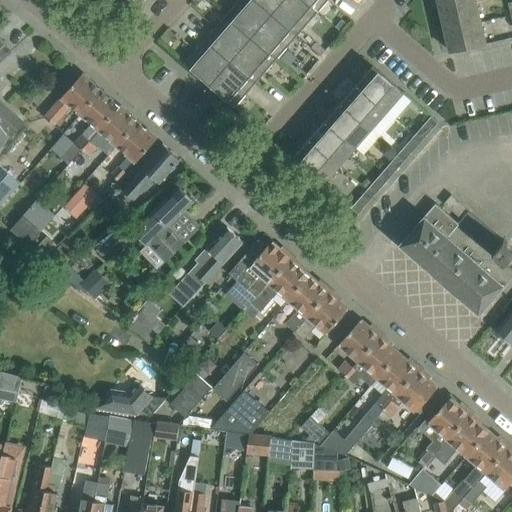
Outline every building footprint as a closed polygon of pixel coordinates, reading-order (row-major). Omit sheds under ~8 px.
[(110,0),(122,10),(123,9),(120,6),(125,0),(136,0),(138,1),(138,0),(110,0)] [(252,37),(272,14),(256,0),(239,0),(226,15),(252,37)] [(256,0),(272,14),(284,0),(256,0)] [(298,36),(318,12),(304,0),(284,0),(272,14),(298,36)] [(304,0),(318,12),(328,0),(304,0)] [(476,1),(475,0),(439,0),(441,9),(476,1)] [(481,22),(476,1),(441,9),(446,30),(481,22)] [(277,59),(298,36),(272,14),(252,37),(277,59)] [(231,61),(252,37),(226,15),(206,39),(231,61)] [(486,44),(481,22),(446,30),(451,52),(486,44)] [(256,83),(277,59),(252,37),(231,61),(256,83)] [(210,85),(231,61),(206,39),(185,63),(210,85)] [(235,107),(256,83),(231,61),(210,85),(235,107)] [(373,65),(357,84),(387,110),(403,92),(373,65)] [(82,114),(102,91),(83,74),(45,117),(54,125),(71,105),(82,114)] [(387,110),(357,84),(341,102),(371,128),(387,110)] [(70,163),(120,106),(102,91),(82,114),(91,123),(62,156),(70,163)] [(0,149),(24,122),(0,100),(0,149)] [(371,128),(341,102),(325,120),(355,146),(371,128)] [(99,148),(109,138),(117,145),(137,121),(120,106),(70,163),(64,169),(70,175),(96,146),(99,148)] [(438,122),(431,116),(415,135),(422,141),(438,122)] [(355,146),(325,120),(309,138),(340,164),(355,146)] [(120,182),(157,138),(137,121),(117,145),(127,154),(110,174),(120,182)] [(406,159),(422,141),(415,135),(399,153),(406,159)] [(340,164),(309,138),(293,157),(323,183),(340,164)] [(161,181),(181,159),(164,144),(125,189),(134,197),(154,175),(161,181)] [(391,146),(384,154),(392,161),(399,153),(391,146)] [(391,177),(406,159),(399,153),(392,161),(384,171),(391,177)] [(0,162),(0,207),(23,182),(0,162)] [(375,195),(391,177),(384,171),(368,189),(375,195)] [(85,181),(65,204),(77,215),(98,192),(85,181)] [(169,226),(180,215),(195,201),(179,185),(134,230),(165,262),(185,242),(169,226)] [(359,214),(375,195),(368,189),(352,208),(359,214)] [(470,210),(452,194),(444,203),(462,219),(470,210)] [(511,269),(507,264),(511,258),(511,246),(504,240),(493,253),(436,203),(409,234),(405,231),(398,239),(402,242),(399,245),(480,315),(511,277),(511,269)] [(23,216),(10,229),(27,245),(40,232),(23,216)] [(116,226),(101,241),(114,254),(129,239),(116,226)] [(199,261),(168,294),(173,299),(182,308),(206,283),(231,256),(244,241),(227,227),(214,241),(208,248),(206,247),(196,258),(199,261)] [(46,236),(33,249),(42,257),(55,245),(46,236)] [(269,281),(293,256),(282,247),(280,249),(271,242),(267,246),(259,239),(229,274),(248,290),(249,289),(256,296),(264,287),(269,281)] [(63,241),(48,256),(61,269),(76,253),(63,241)] [(290,299),(310,275),(302,268),(304,266),(293,256),(269,281),(264,287),(256,296),(252,301),(263,310),(280,290),(290,299)] [(96,266),(80,282),(95,296),(110,281),(96,266)] [(162,268),(153,277),(161,285),(170,277),(162,268)] [(296,330),(331,290),(320,280),(318,282),(310,275),(290,299),(298,306),(285,321),(296,330)] [(335,324),(349,309),(340,301),(342,300),(331,290),(296,330),(304,338),(317,323),(328,332),(335,324)] [(138,308),(126,322),(138,333),(150,319),(138,308)] [(511,309),(496,330),(511,342),(511,309)] [(360,360),(382,335),(371,325),(369,327),(361,320),(341,343),(360,360)] [(380,377),(399,354),(391,346),(392,344),(382,335),(360,360),(354,367),(346,376),(353,382),(359,376),(370,387),(379,377),(380,377)] [(213,388),(226,401),(258,364),(244,352),(213,388)] [(384,409),(420,368),(409,358),(407,360),(399,354),(380,377),(390,386),(344,439),(334,430),(320,446),(338,452),(345,454),(380,414),(384,409)] [(346,376),(354,367),(347,361),(339,370),(346,376)] [(418,410),(438,387),(429,380),(431,378),(420,368),(384,409),(392,416),(399,407),(406,400),(418,410)] [(3,371),(0,380),(0,389),(20,395),(24,377),(3,371)] [(185,417),(211,387),(197,375),(171,404),(185,417)] [(109,392),(93,409),(150,417),(166,400),(150,399),(135,386),(127,395),(109,392)] [(20,395),(0,389),(0,399),(18,404),(20,395)] [(228,429),(249,432),(251,433),(270,412),(244,391),(211,427),(228,429)] [(435,454),(471,413),(460,403),(459,405),(450,398),(436,414),(433,411),(418,428),(434,441),(428,447),(430,449),(435,454)] [(86,425),(88,415),(66,409),(64,419),(69,420),(86,425)] [(384,409),(380,414),(387,421),(392,416),(384,409)] [(107,435),(111,416),(89,412),(88,415),(86,425),(85,430),(107,435)] [(468,455),(489,432),(481,425),(482,422),(471,413),(435,454),(445,462),(459,447),(468,455)] [(301,427),(319,443),(329,432),(311,416),(301,427)] [(133,422),(112,417),(110,429),(131,433),(133,422)] [(64,419),(55,457),(64,459),(65,455),(62,454),(69,420),(64,419)] [(178,440),(180,424),(158,420),(156,436),(178,440)] [(144,476),(154,425),(135,421),(125,472),(144,476)] [(247,448),(249,432),(228,429),(226,445),(247,448)] [(271,452),(272,437),(271,437),(271,435),(251,433),(249,432),(247,448),(246,453),(269,456),(269,452),(271,452)] [(487,473),(510,446),(499,437),(497,439),(489,432),(468,455),(478,464),(444,500),(450,511),(465,497),(481,479),(487,472),(487,473)] [(291,467),(293,440),(272,437),(271,452),(291,455),(290,467),(291,467)] [(314,480),(316,443),(314,443),(293,440),(291,467),(314,469),(313,480),(314,480)] [(339,482),(338,452),(320,446),(316,443),(314,480),(339,482)] [(506,489),(511,482),(511,448),(510,446),(487,473),(506,489)] [(430,449),(422,458),(427,463),(435,454),(430,449)] [(10,511),(23,458),(5,454),(0,474),(0,511),(10,511)] [(191,511),(194,490),(199,456),(191,455),(180,479),(176,508),(171,511),(191,511)] [(42,511),(55,457),(53,457),(51,466),(37,464),(33,486),(35,486),(30,510),(21,508),(19,511),(42,511)] [(54,511),(59,492),(66,460),(64,459),(55,457),(42,511),(54,511)] [(393,457),(388,468),(407,477),(413,467),(393,457)] [(351,458),(340,460),(342,472),(353,470),(351,458)] [(423,468),(409,484),(432,494),(438,488),(442,485),(423,468)] [(388,487),(386,478),(367,483),(369,491),(388,487)] [(472,504),(488,485),(481,479),(465,497),(472,504)] [(92,511),(98,482),(87,480),(83,496),(79,511),(92,511)] [(114,511),(116,504),(108,502),(107,502),(110,485),(98,482),(92,511),(114,511)] [(194,490),(191,511),(203,511),(207,492),(194,490)] [(239,511),(241,506),(239,506),(240,498),(223,496),(222,511),(239,511)] [(421,511),(418,497),(403,501),(405,511),(421,511)] [(449,511),(450,511),(444,500),(433,503),(435,511),(449,511)] [(142,507),(140,511),(162,511),(164,506),(143,503),(142,507)]
